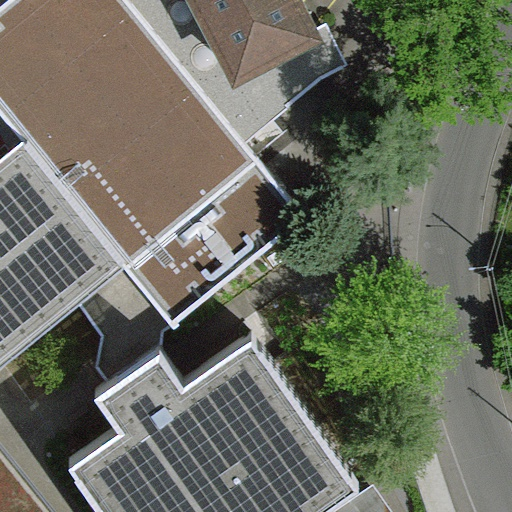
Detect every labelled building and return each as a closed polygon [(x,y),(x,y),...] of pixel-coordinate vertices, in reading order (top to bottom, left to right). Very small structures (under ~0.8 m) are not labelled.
[(126,259),(176,320),(301,214),(244,143),(336,70),(299,0),(11,0),(0,9),(0,160),(30,138),(126,259)] [(30,138),(0,160),(0,357),(78,295),(126,259),(30,138)] [(126,259),(78,295),(106,332),(100,363),(137,413),(193,373),(164,335),(164,327),(176,320),(126,259)] [(137,413),(72,459),(110,511),(327,511),(324,507),(359,481),(253,330),(193,373),(137,413)] [(55,511),(0,444),(0,511),(55,511)] [(373,484),(356,497),(366,511),(393,511),(394,511),(373,484)] [(336,511),(366,511),(356,497),(336,511)]
